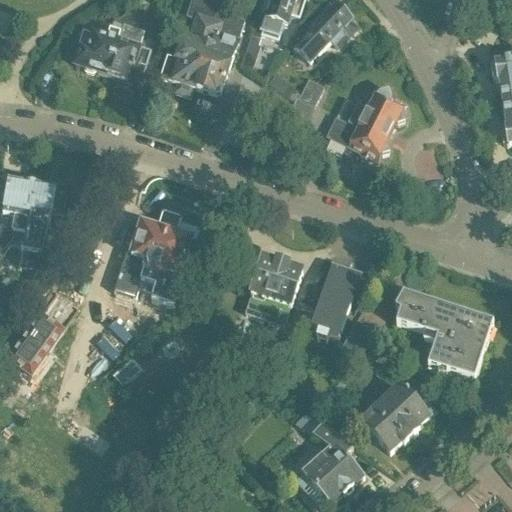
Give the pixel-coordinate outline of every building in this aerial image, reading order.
[(136,0),(126,0),(124,6),(134,10),(138,1),(136,0)] [(226,81),(227,81),(245,25),(220,17),(225,0),(196,0),(190,20),(198,23),(191,45),(190,45),(184,48),(179,64),(169,61),(162,82),(178,87),(175,96),(192,102),(195,92),(199,94),(198,94),(213,99),(213,98),(216,99),(221,97),(226,81)] [(258,19),(252,39),(250,46),(259,49),(262,38),(278,44),(283,29),(286,30),(289,19),(299,22),(306,0),(273,0),(267,21),(258,19)] [(301,32),(289,49),(296,56),(298,54),(310,66),(331,46),(337,52),(357,32),(351,26),(352,24),(337,9),(308,38),(301,32)] [(128,17),(116,27),(125,29),(130,17),(128,17)] [(127,30),(134,33),(138,20),(131,18),(127,30)] [(139,51),(144,36),(134,33),(127,30),(124,29),(123,35),(122,39),(120,45),(108,80),(131,87),(132,82),(142,85),(146,70),(151,55),(139,51)] [(511,51),(511,31),(503,46),(511,51)] [(108,80),(120,45),(122,39),(111,35),(109,43),(84,35),(79,53),(81,54),(80,56),(77,57),(75,64),(77,66),(76,69),(85,72),(87,76),(93,78),(96,76),(108,80)] [(511,65),(495,68),(492,71),(491,72),(491,74),(492,74),(494,82),(493,82),(493,84),(495,84),(498,86),(499,86),(503,109),(511,107),(511,65)] [(304,131),(324,92),(307,83),(287,121),(304,131)] [(280,99),(289,106),(297,96),(288,88),(280,99)] [(384,144),(389,147),(397,130),(398,131),(406,128),(407,127),(404,119),(403,119),(407,112),(392,104),(389,95),(380,98),(378,97),(369,115),(348,104),(343,113),(388,137),(384,144)] [(268,98),(259,113),(282,127),(291,111),(268,98)] [(511,107),(503,109),(507,133),(505,133),(503,137),(502,137),(502,139),(504,147),(503,147),(503,148),(505,148),(508,150),(508,151),(511,150),(511,107)] [(387,149),(389,147),(384,144),(388,137),(343,113),(337,123),(359,134),(350,152),(378,167),(382,160),(383,161),(390,158),(391,157),(388,149),(387,149)] [(8,197),(0,195),(0,218),(4,219),(2,232),(0,231),(0,259),(1,260),(2,261),(10,250),(12,248),(18,240),(19,237),(27,238),(37,189),(29,188),(29,189),(10,186),(8,197)] [(12,248),(10,250),(23,252),(20,273),(40,276),(44,257),(43,257),(48,229),(50,229),(51,227),(54,215),(64,217),(68,198),(57,196),(57,194),(39,191),(39,190),(37,189),(27,238),(19,237),(18,240),(12,248)] [(103,322),(128,330),(141,287),(142,286),(156,291),(152,304),(174,312),(187,268),(195,268),(201,247),(177,240),(182,222),(163,216),(158,233),(141,227),(131,258),(125,256),(124,258),(113,301),(110,300),(103,322)] [(279,268),(263,263),(247,318),(284,331),(290,312),(291,312),(303,276),(291,272),(291,270),(280,266),(279,268)] [(361,301),(365,287),(326,275),(321,289),(327,291),(313,339),(340,347),(355,299),(361,301)] [(475,387),(494,330),(404,301),(396,316),(401,319),(398,331),(427,340),(425,347),(436,351),(429,372),(475,387)] [(67,335),(42,317),(8,364),(33,382),(67,335)] [(355,354),(368,332),(357,326),(345,348),(355,354)] [(368,332),(355,354),(368,361),(380,339),(368,332)] [(144,375),(133,363),(118,376),(128,388),(144,375)] [(410,457),(424,444),(417,435),(438,416),(426,403),(429,400),(421,391),(410,385),(358,432),(374,450),(379,446),(390,459),(402,449),(410,457)] [(363,484),(366,482),(346,461),(355,454),(323,431),(305,419),(295,429),(312,441),(331,453),(302,478),(303,480),(296,485),(320,511),(326,511),(330,509),(332,511),(334,510),(333,509),(343,500),(344,501),(354,492),(353,491),(362,483),(363,484)]
